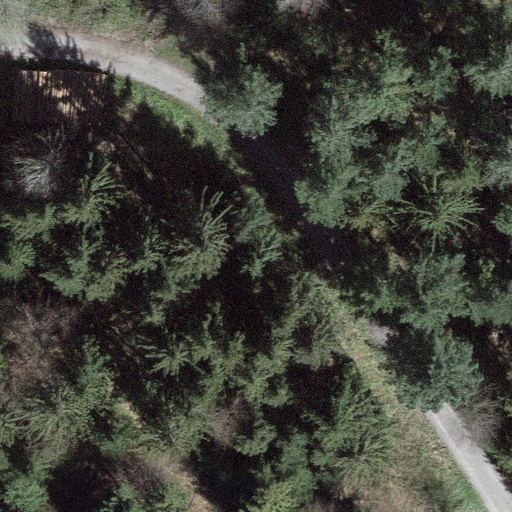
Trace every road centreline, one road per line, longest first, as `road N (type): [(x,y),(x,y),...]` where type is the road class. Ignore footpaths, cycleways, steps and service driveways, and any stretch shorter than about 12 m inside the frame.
road 1 (track): [(172,0),(511,464)]
road 2 (track): [(176,5),(0,49)]
